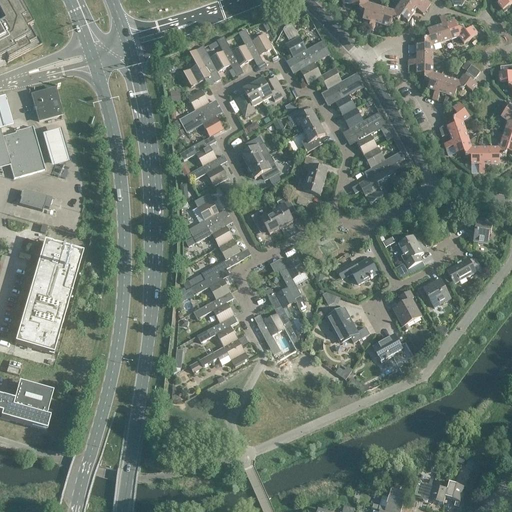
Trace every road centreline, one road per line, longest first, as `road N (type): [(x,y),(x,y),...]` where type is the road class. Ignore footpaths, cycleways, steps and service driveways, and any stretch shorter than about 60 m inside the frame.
road 1 (secondary): [(121,511),(156,288),(157,230),(128,52)]
road 2 (secondary): [(93,62),(116,141),(126,273),(113,376),(76,502)]
road 3 (residential): [(257,261),(235,213),(242,185),(221,138),(235,129),(220,97),(279,66),(293,88),(312,91),(348,154),(329,223)]
road 4 (tertiary): [(362,64),(433,195)]
